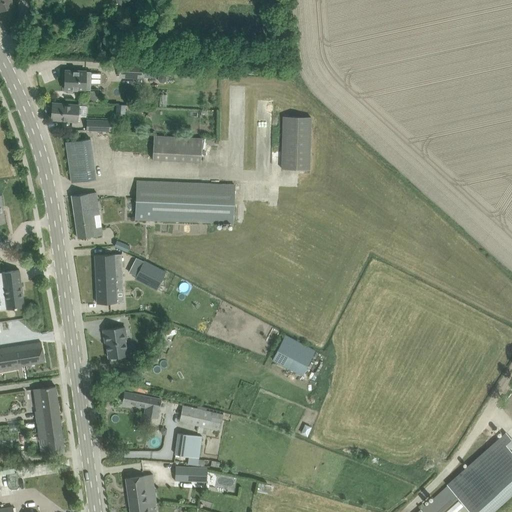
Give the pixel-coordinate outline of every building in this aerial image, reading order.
[(0,0),(0,11),(14,6),(11,0),(0,0)] [(177,29),(165,32),(166,38),(178,36),(177,29)] [(145,63),(120,62),(119,78),(144,79),(145,63)] [(86,71),(65,70),(64,89),(67,89),(68,92),(73,92),(74,90),(85,90),(90,90),(91,72),(86,71)] [(158,77),(158,80),(160,83),(164,83),(166,80),(167,77),(164,75),(161,74),(158,77)] [(53,103),(51,119),(77,121),(77,120),(78,116),(86,116),(87,106),(79,105),(53,103)] [(125,114),(126,105),(117,104),(116,113),(125,114)] [(310,170),(312,117),(283,116),(281,169),(310,170)] [(111,131),(111,121),(87,120),(87,130),(111,131)] [(153,147),(153,160),(201,162),(202,137),(155,135),(153,147)] [(97,178),(95,168),(70,171),(72,181),(97,178)] [(235,185),(199,183),(137,180),(135,219),(233,224),(235,185)] [(96,192),(81,194),(71,195),(78,238),(103,234),(96,192)] [(115,240),(113,246),(126,251),(128,245),(115,240)] [(227,262),(228,258),(226,245),(211,241),(203,242),(201,249),(202,251),(201,254),(202,262),(197,262),(195,246),(192,255),(194,267),(211,272),(224,270),(226,261),(227,262)] [(105,253),(95,253),(98,303),(124,302),(122,252),(105,253)] [(144,262),(144,261),(135,278),(157,289),(165,272),(144,262)] [(2,272),(0,272),(0,309),(7,309),(14,308),(24,307),(19,270),(9,271),(2,272)] [(125,326),(103,329),(105,339),(106,339),(109,358),(111,358),(112,360),(117,359),(118,357),(127,355),(125,339),(126,339),(125,326)] [(272,359),(272,360),(273,360),(302,375),(316,350),(286,334),(272,359)] [(41,342),(32,343),(0,349),(0,369),(45,361),(41,342)] [(124,388),(134,390),(147,393),(148,386),(126,381),(124,388)] [(35,412),(37,422),(60,419),(56,386),(34,389),(37,411),(35,412)] [(149,425),(151,416),(158,418),(162,398),(124,391),(122,402),(146,407),(144,414),(141,413),(140,423),(149,425)] [(223,415),(210,412),(183,407),(180,422),(199,426),(197,433),(206,434),(207,428),(220,431),(223,415)] [(65,452),(60,419),(37,422),(39,437),(45,436),(46,445),(40,446),(41,455),(65,452)] [(179,433),(175,454),(198,458),(202,437),(179,433)] [(479,511),(511,483),(511,451),(509,448),(511,444),(511,439),(507,433),(418,511),(479,511)] [(175,467),(174,480),(192,481),(192,479),(207,480),(208,467),(192,466),(192,468),(175,467)] [(136,476),(126,478),(130,507),(148,504),(156,503),(148,504),(144,475),(136,476)]
